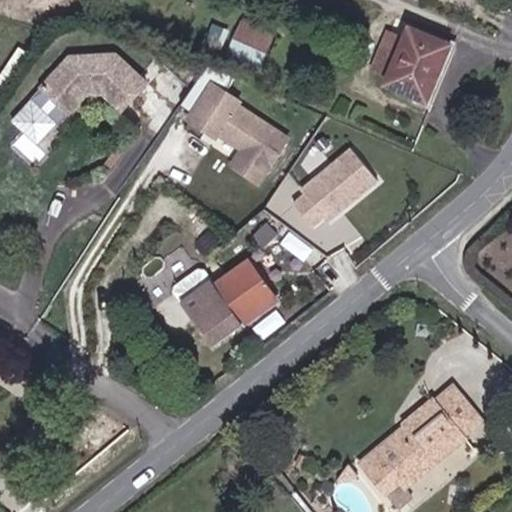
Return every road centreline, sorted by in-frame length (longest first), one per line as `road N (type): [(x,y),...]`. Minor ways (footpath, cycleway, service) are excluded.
road 1 (tertiary): [(89,511),(417,254)]
road 2 (unknown): [(13,326),(33,291),(53,212),(68,197),(111,187),(127,166)]
road 3 (unknown): [(178,442),(13,326)]
road 4 (tertiary): [(417,254),(511,172)]
road 5 (unclassified): [(511,334),(417,254)]
